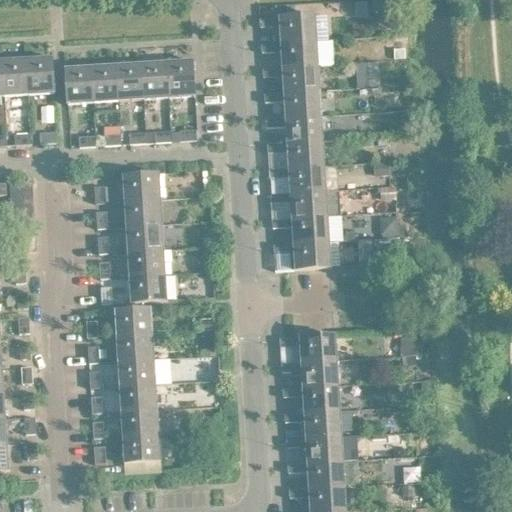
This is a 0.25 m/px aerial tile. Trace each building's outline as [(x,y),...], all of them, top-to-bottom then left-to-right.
[(376,2),(356,3),(356,17),(376,17),(376,2)] [(281,26),(282,43),(282,44),(317,41),(316,17),(317,17),(317,15),(280,18),(260,20),(261,28),(281,26)] [(283,51),(284,68),(284,69),(319,66),(317,41),(282,44),(282,43),(262,44),(262,53),(283,51)] [(406,50),(396,50),(396,60),(407,60),(406,50)] [(52,59),(27,60),(30,95),(54,94),(54,95),(56,95),(53,57),(52,58),(52,59)] [(27,60),(2,62),(4,97),(30,95),(27,60)] [(192,62),(168,64),(170,98),(195,97),(195,98),(196,98),(194,61),(192,61),(192,62)] [(168,64),(143,65),(145,100),(170,98),(168,64)] [(380,64),(368,64),(370,88),(382,87),(380,64)] [(143,65),(118,67),(120,102),(145,100),(143,65)] [(284,77),(286,93),(286,94),(320,92),(319,66),(284,69),(284,68),(263,70),(264,78),(284,77)] [(118,67),(92,68),(95,103),(120,102),(118,67)] [(95,103),(92,68),(68,70),(68,69),(66,69),(69,106),(70,106),(70,105),(95,103)] [(286,102),(287,119),(322,117),(320,92),(286,94),(286,93),(265,95),(266,103),(286,102)] [(288,127),(289,144),(324,142),(322,117),(287,119),(267,120),(267,128),(288,127)] [(180,131),(181,142),(198,141),(197,130),(180,131)] [(155,133),(156,144),(173,143),(172,132),(155,133)] [(41,134),(41,145),(58,144),(57,133),(41,134)] [(130,134),(131,145),(148,144),(147,133),(130,134)] [(15,135),(16,146),(33,145),(32,134),(15,135)] [(105,136),(106,147),(122,146),(122,135),(105,136)] [(80,137),(81,148),(97,147),(97,136),(80,137)] [(289,152),(290,169),(325,167),(324,142),(289,144),(268,145),(269,153),(289,152)] [(390,163),(375,164),(376,177),(390,176),(390,163)] [(291,177),(292,194),(327,192),(325,167),(290,169),(270,170),(270,178),(291,177)] [(125,178),(126,202),(161,200),(159,176),(161,176),(160,174),(123,177),(123,178),(125,178)] [(11,184),(11,196),(34,194),(33,182),(11,184)] [(95,188),(96,204),(107,204),(106,187),(95,188)] [(397,188),(383,188),(383,201),(397,200),(397,188)] [(292,202),(293,219),(293,220),(328,217),(341,217),(340,191),(327,192),(292,194),(271,195),(272,204),(292,202)] [(11,196),(12,207),(34,206),(34,194),(11,196)] [(126,202),(128,228),(163,226),(161,200),(126,202)] [(12,207),(13,219),(35,217),(34,206),(12,207)] [(97,213),(98,229),(109,229),(107,212),(97,213)] [(13,219),(14,230),(36,229),(35,217),(13,219)] [(294,227),(295,244),(295,245),(330,243),(328,217),(293,220),(293,219),(273,220),(273,229),(294,227)] [(128,228),(129,253),(164,251),(163,226),(128,228)] [(14,230),(14,242),(37,241),(36,229),(14,230)] [(98,238),(99,255),(110,254),(109,237),(98,238)] [(37,241),(14,242),(15,254),(37,252),(37,241)] [(295,245),(295,244),(274,246),(275,254),(295,253),(297,269),(295,270),(296,271),(333,268),(332,267),(331,267),(330,243),(295,245)] [(129,253),(131,278),(166,276),(164,251),(129,253)] [(376,255),(377,265),(400,264),(399,253),(376,255)] [(100,263),(101,280),(112,279),(111,262),(100,263)] [(16,268),(17,284),(28,284),(27,267),(16,268)] [(166,276),(131,278),(132,303),(131,303),(131,304),(169,302),(168,300),(167,300),(166,276)] [(101,288),(103,305),(113,304),(112,288),(101,288)] [(17,293),(18,310),(29,309),(28,292),(17,293)] [(116,313),(118,337),(153,335),(151,310),(152,310),(152,309),(115,311),(115,313),(116,313)] [(19,318),(20,335),(31,334),(30,317),(19,318)] [(216,319),(203,320),(203,331),(216,331),(216,319)] [(87,323),(88,339),(99,338),(98,322),(87,323)] [(118,337),(120,362),(154,360),(153,335),(118,337)] [(301,346),(302,363),(302,364),(337,361),(336,337),(337,337),(337,335),(300,338),(280,340),(281,348),(301,346)] [(402,339),(402,355),(421,356),(422,340),(402,339)] [(20,343),(21,360),(32,359),(31,343),(20,343)] [(89,348),(90,364),(100,364),(99,347),(89,348)] [(217,348),(204,349),(205,358),(218,357),(217,348)] [(416,356),(400,358),(401,368),(417,366),(416,356)] [(220,359),(206,359),(206,376),(221,375),(220,359)] [(120,362),(121,388),(156,385),(154,360),(120,362)] [(303,372),(304,388),(304,389),(339,387),(337,361),(302,364),(302,363),(282,365),(282,373),(303,372)] [(22,368),(23,385),(34,384),(33,368),(22,368)] [(90,373),(91,389),(102,389),(101,372),(90,373)] [(121,388),(123,413),(158,411),(156,385),(121,388)] [(305,397),(306,414),(340,412),(339,387),(304,389),(304,388),(283,390),(284,398),(305,397)] [(23,394),(24,410),(35,409),(34,393),(23,394)] [(92,398),(93,415),(104,414),(102,397),(92,398)] [(123,413),(124,438),(159,436),(158,411),(123,413)] [(306,422),(307,439),(342,437),(340,412),(306,414),(285,415),(286,423),(306,422)] [(25,419),(26,435),(37,435),(36,418),(25,419)] [(93,423),(94,440),(105,439),(104,422),(93,423)] [(159,436),(124,438),(126,463),(125,463),(125,464),(162,462),(162,460),(161,460),(159,436)] [(308,447),(309,464),(344,462),(342,437),(307,439),(287,440),(287,448),(308,447)] [(27,444),(28,460),(38,460),(37,443),(27,444)] [(7,445),(0,445),(0,471),(10,471),(10,470),(9,470),(7,445)] [(95,448),(96,465),(107,464),(106,448),(95,448)] [(309,472),(310,489),(345,487),(344,462),(309,464),(288,465),(289,473),(309,472)] [(311,497),(311,511),(346,511),(345,487),(310,489),(290,490),(290,499),(311,497)] [(404,488),(404,497),(415,497),(415,488),(404,488)]
